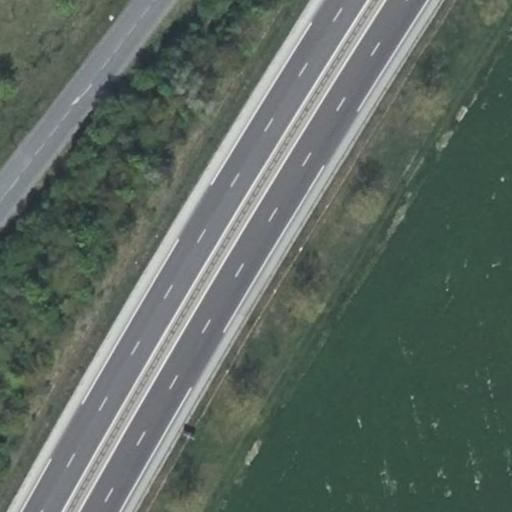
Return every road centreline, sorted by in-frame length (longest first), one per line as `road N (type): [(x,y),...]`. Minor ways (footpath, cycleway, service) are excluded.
road 1 (motorway): [(93,511),(400,0)]
road 2 (motorway): [(340,0),(36,511)]
road 3 (secondary): [(148,0),(0,192)]
